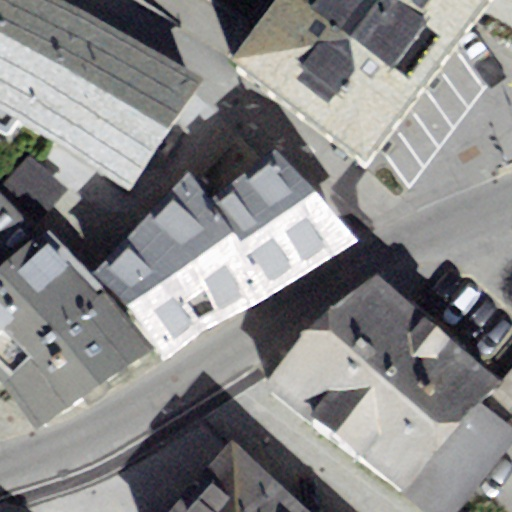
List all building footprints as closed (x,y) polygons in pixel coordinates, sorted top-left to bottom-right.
[(30,126),(98,18),(61,0),(0,0),(0,131),(7,135),(17,120),(30,126)] [(378,148),(442,63),(356,0),(275,0),(231,60),(369,162),(378,148)] [(356,0),(442,63),(469,27),(488,0),(356,0)] [(98,18),(30,126),(131,190),(199,81),(98,18)] [(95,271),(166,359),(356,241),(275,148),(211,198),(188,169),(95,271)] [(0,269),(45,228),(39,222),(69,191),(30,155),(0,183),(0,269)] [(0,379),(4,383),(105,291),(45,228),(0,269),(0,379)] [(304,333),(267,384),(426,511),(460,511),(511,444),(511,425),(479,403),(500,381),(378,276),(327,310),(304,333)] [(105,291),(4,383),(38,428),(151,350),(105,291)] [(305,511),(230,446),(171,511),(305,511)]
